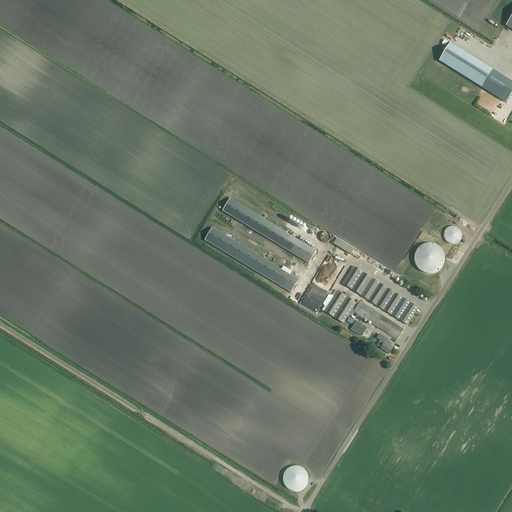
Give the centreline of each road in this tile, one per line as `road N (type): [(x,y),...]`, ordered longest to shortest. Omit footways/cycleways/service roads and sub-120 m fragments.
road 1 (unclassified): [(305,511),(511,180)]
road 2 (unclassified): [(145,415),(305,511)]
